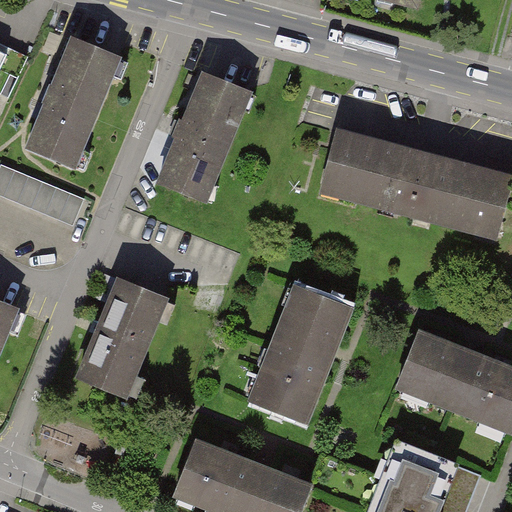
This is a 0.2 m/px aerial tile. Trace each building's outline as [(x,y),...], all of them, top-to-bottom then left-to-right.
[(74,167),(119,59),(74,40),(54,89),(52,88),(46,102),(49,103),(30,148),(74,167)] [(19,79),(29,57),(0,43),(0,94),(0,95),(10,75),(14,77),(19,79)] [(250,94),(206,76),(161,185),(205,203),(250,94)] [(511,183),(511,179),(337,133),(322,191),(498,237),(511,183)] [(86,202),(2,167),(0,171),(0,197),(75,229),(86,202)] [(127,397),(166,299),(120,281),(80,379),(127,397)] [(350,307),(302,288),(257,402),(306,421),(350,307)] [(0,346),(16,310),(0,303),(0,346)] [(511,371),(418,335),(399,383),(511,426),(511,371)] [(300,511),(310,488),(195,443),(177,491),(231,511),(300,511)] [(437,511),(455,465),(405,446),(379,511),(437,511)]
